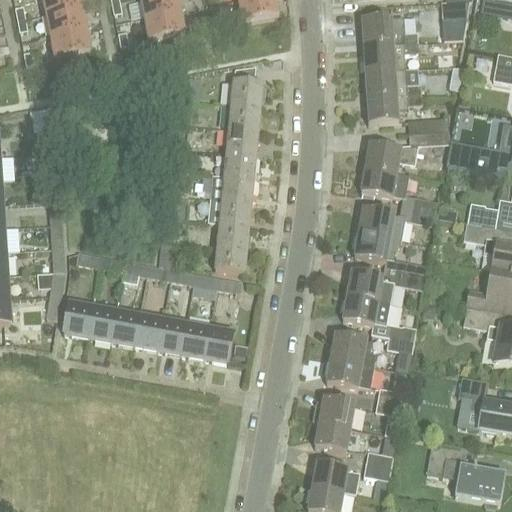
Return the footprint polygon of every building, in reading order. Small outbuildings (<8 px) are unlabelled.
[(82,14),(79,0),(41,0),(46,21),(82,14)] [(180,17),(178,3),(183,2),(182,0),(151,0),(140,2),(144,25),(180,17)] [(279,22),(275,6),(281,5),(280,0),(268,0),(238,6),(242,29),(279,22)] [(511,7),(483,2),(480,17),(511,22),(511,7)] [(472,5),(446,7),(446,9),(441,9),(442,26),(466,24),(469,7),(472,7),(472,5)] [(111,8),(114,20),(121,18),(119,6),(111,8)] [(15,14),(17,26),(25,24),(23,12),(15,14)] [(86,36),(83,21),(89,20),(88,13),(82,14),(46,21),(50,43),(86,36)] [(185,41),(182,25),(187,24),(186,16),(180,17),(144,25),(148,48),(185,41)] [(211,22),(214,34),(221,33),(219,21),(211,22)] [(403,40),(402,23),(360,26),(362,52),(418,48),(417,39),(403,40)] [(17,26),(19,37),(27,36),(25,24),(17,26)] [(91,59),(88,43),(93,42),(92,35),(86,36),(50,43),(55,66),(91,59)] [(125,38),(118,40),(120,52),(128,51),(125,38)] [(419,58),(418,48),(362,52),(364,78),(404,76),(403,60),(419,58)] [(23,59),(26,71),(34,69),(31,58),(23,59)] [(511,62),(497,59),(492,86),(511,89),(511,62)] [(406,92),(404,76),(364,78),(366,105),(421,101),(420,91),(406,92)] [(176,106),(187,107),(189,83),(179,82),(176,106)] [(450,82),(448,94),(457,95),(459,84),(450,82)] [(260,114),(263,90),(235,87),(232,111),(260,114)] [(398,129),(397,116),(408,116),(408,112),(421,111),(421,101),(366,105),(367,131),(398,129)] [(174,130),(185,131),(187,107),(176,106),(174,130)] [(258,137),(260,114),(232,111),(230,135),(258,137)] [(450,135),(449,124),(408,128),(409,139),(450,135)] [(172,153),(183,154),(185,131),(174,130),(172,153)] [(450,149),(446,171),(476,177),(511,182),(511,132),(503,131),(499,158),(450,149)] [(43,136),(45,160),(57,159),(55,135),(43,136)] [(256,161),(258,137),(230,135),(228,158),(256,161)] [(452,149),(450,135),(409,139),(410,153),(400,153),(400,156),(369,151),(365,175),(396,180),(398,169),(415,172),(418,152),(450,149),(452,149)] [(180,178),(183,154),(172,153),(170,177),(180,178)] [(253,185),(256,161),(228,158),(225,182),(253,185)] [(57,159),(45,160),(46,184),(58,183),(57,159)] [(408,183),(395,180),(396,180),(365,175),(361,199),(404,206),(408,183)] [(168,200),(178,201),(180,178),(170,177),(168,200)] [(215,203),(215,179),(184,178),(184,203),(215,203)] [(251,209),(253,185),(225,182),(223,206),(251,209)] [(48,207),(60,207),(58,183),(46,184),(48,207)] [(7,198),(26,197),(25,187),(6,188),(7,198)] [(165,224),(176,225),(178,201),(168,200),(165,224)] [(412,215),(437,220),(439,209),(414,204),(412,215)] [(249,232),(251,209),(223,206),(222,217),(210,216),(209,228),(221,229),(249,232)] [(50,231),(61,230),(60,207),(48,207),(50,231)] [(511,209),(510,209),(508,219),(484,214),(481,232),(511,237),(511,209)] [(402,246),(407,222),(362,214),(361,222),(359,221),(357,223),(354,236),(356,238),(358,238),(399,245),(402,246)] [(437,220),(412,215),(410,227),(434,232),(437,220)] [(446,215),(444,225),(454,227),(456,217),(446,215)] [(163,247),(174,249),(176,225),(165,224),(163,247)] [(246,256),(249,232),(221,229),(218,253),(246,256)] [(511,237),(481,232),(466,229),(463,247),(485,250),(483,260),(494,262),(491,276),(511,279),(511,237)] [(51,255),(63,254),(61,230),(50,231),(51,255)] [(358,238),(354,263),(385,268),(386,266),(386,265),(392,266),(393,258),(398,252),(399,245),(358,238)] [(174,249),(163,247),(161,271),(171,272),(174,249)] [(244,280),(246,256),(218,253),(216,277),(244,280)] [(53,277),(64,278),(65,278),(63,256),(63,254),(51,255),(53,277)] [(99,274),(101,263),(77,258),(75,269),(99,274)] [(99,274),(123,278),(125,267),(101,263),(99,274)] [(139,281),(146,282),(148,271),(125,267),(123,278),(124,278),(122,288),(137,290),(139,281)] [(402,268),(400,278),(425,283),(427,272),(402,268)] [(146,282),(169,286),(171,275),(161,273),(148,271),(146,282)] [(169,286),(193,291),(195,280),(171,275),(169,286)] [(351,278),(347,302),(378,308),(390,310),(394,290),(423,294),(425,283),(400,278),(384,275),(382,284),(351,278)] [(511,306),(511,279),(491,276),(487,300),(469,297),(466,314),(505,322),(508,306),(511,306)] [(49,300),(61,302),(64,278),(53,277),(49,300)] [(193,291),(216,295),(218,284),(195,280),(193,291)] [(0,306),(9,306),(7,282),(0,282),(0,306)] [(242,288),(218,284),(216,295),(240,299),(242,288)] [(203,293),(201,304),(218,306),(220,296),(203,293)] [(61,302),(49,300),(46,325),(57,326),(61,302)] [(374,330),(386,332),(390,310),(378,308),(347,302),(342,326),(374,332),(374,330)] [(0,330),(10,329),(9,306),(0,306),(0,330)] [(88,344),(93,314),(70,310),(65,340),(88,344)] [(423,310),(421,321),(432,323),(434,312),(423,310)] [(112,348),(117,318),(93,314),(88,344),(112,348)] [(511,373),(511,335),(503,334),(505,322),(466,314),(463,332),(487,336),(485,346),(496,348),(492,370),(511,373)] [(135,352),(141,323),(117,318),(112,348),(135,352)] [(159,357),(164,327),(141,323),(135,352),(159,357)] [(182,361),(188,331),(164,327),(159,357),(182,361)] [(206,365),(211,335),(188,331),(182,361),(206,365)] [(389,343),(414,347),(416,336),(391,332),(389,343)] [(229,369),(235,340),(211,335),(206,365),(229,369)] [(372,347),(366,346),(335,340),(331,364),(374,372),(376,360),(370,359),(372,347)] [(411,359),(414,347),(389,343),(387,355),(411,359)] [(370,394),(374,372),(331,364),(326,388),(358,394),(358,392),(370,394)] [(2,395),(72,409),(77,382),(7,369),(2,395)] [(479,436),(511,441),(511,412),(485,407),(488,388),(461,383),(458,403),(471,405),(469,417),(482,419),(479,436)] [(379,395),(377,406),(404,411),(406,400),(379,395)] [(355,410),(324,404),(322,414),(316,413),(314,425),(320,426),(319,428),(351,434),(355,410)] [(397,443),(404,411),(377,406),(375,418),(388,421),(385,441),(397,443)] [(162,444),(82,433),(73,499),(106,503),(106,501),(132,504),(137,473),(115,470),(115,467),(163,474),(162,484),(209,490),(219,419),(166,411),(162,444)] [(0,417),(0,448),(25,452),(29,422),(0,417)] [(346,458),(351,434),(319,428),(315,452),(346,458)] [(506,480),(475,474),(478,455),(433,447),(427,480),(457,486),(454,502),(500,510),(506,480)] [(367,470),(391,474),(393,463),(369,458),(367,470)] [(348,474),(317,469),(312,493),(344,498),(356,500),(360,479),(347,477),(348,474)] [(391,474),(367,470),(364,482),(389,486),(391,474)] [(341,511),(344,498),(312,493),(308,511),(341,511)]
